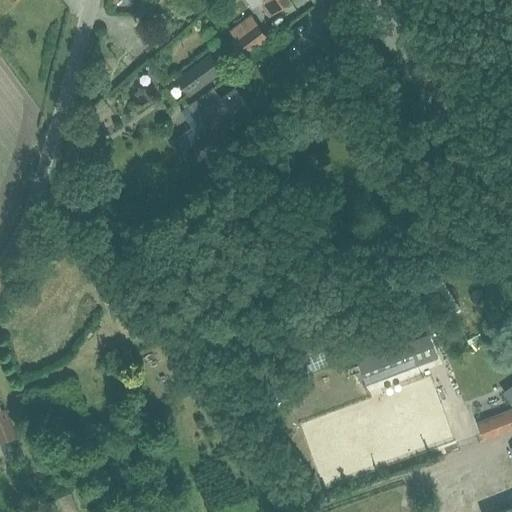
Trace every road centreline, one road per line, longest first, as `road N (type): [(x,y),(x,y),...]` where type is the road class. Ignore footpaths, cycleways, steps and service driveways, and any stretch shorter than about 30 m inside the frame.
road 1 (unclassified): [(0,264),(42,180),(92,0)]
road 2 (unclassified): [(511,222),(367,0)]
road 3 (track): [(511,437),(316,511)]
